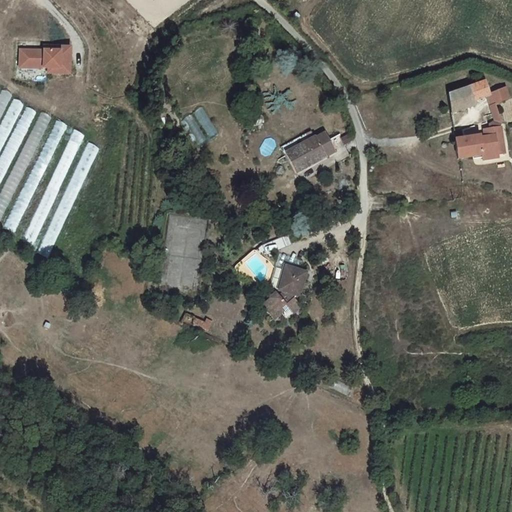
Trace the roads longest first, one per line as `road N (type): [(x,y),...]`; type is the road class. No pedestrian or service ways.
road 1 (track): [(362,229),(353,322),(379,413),(392,511)]
road 2 (unclassified): [(256,0),(345,103),(358,146),(362,229)]
